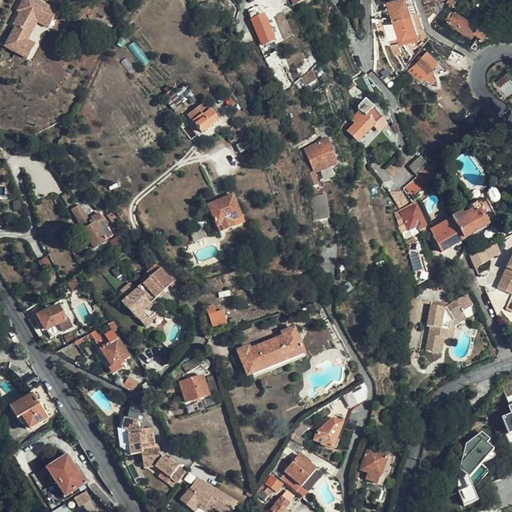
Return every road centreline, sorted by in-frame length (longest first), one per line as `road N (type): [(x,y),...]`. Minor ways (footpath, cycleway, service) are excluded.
road 1 (tertiary): [(0,291),(136,511)]
road 2 (tertiary): [(398,511),(430,412),(455,386),(511,363)]
